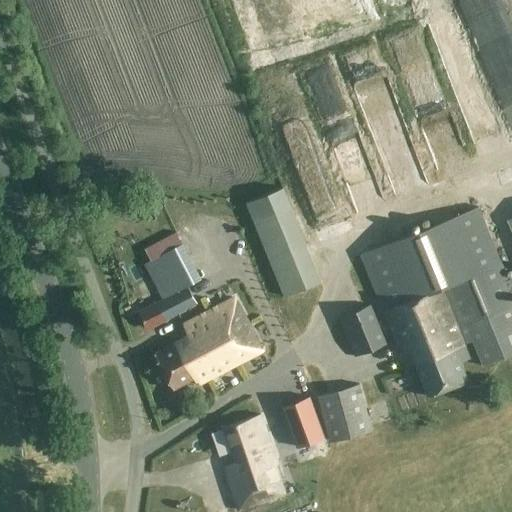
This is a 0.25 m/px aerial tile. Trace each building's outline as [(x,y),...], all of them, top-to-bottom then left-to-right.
[(394,66),(420,56),(413,38),(387,47),(394,66)] [(349,64),(378,160),(395,155),(394,151),(396,150),(368,58),(349,64)] [(300,75),(319,126),(347,115),(328,65),(300,75)] [(412,193),(407,177),(390,182),(395,198),(412,193)] [(354,215),(370,212),(367,198),(351,202),(354,215)] [(257,221),(287,297),(321,284),(291,207),(257,221)] [(511,278),(508,280),(479,207),(361,254),(401,355),(411,352),(429,397),(468,381),(460,362),(469,359),(464,345),(473,341),(483,366),(511,354),(511,278)] [(183,246),(152,262),(164,285),(195,269),(183,246)] [(157,357),(175,391),(197,379),(201,386),(264,352),(236,299),(185,326),(192,338),(157,357)] [(371,304),(339,318),(355,357),(387,344),(371,304)] [(386,381),(391,396),(410,389),(405,374),(386,381)] [(319,395),(329,434),(366,423),(355,385),(319,395)] [(310,397),(283,407),(298,446),(324,437),(310,397)] [(226,468),(241,511),(287,496),(269,443),(272,442),(263,416),(225,429),(237,464),(226,468)]
